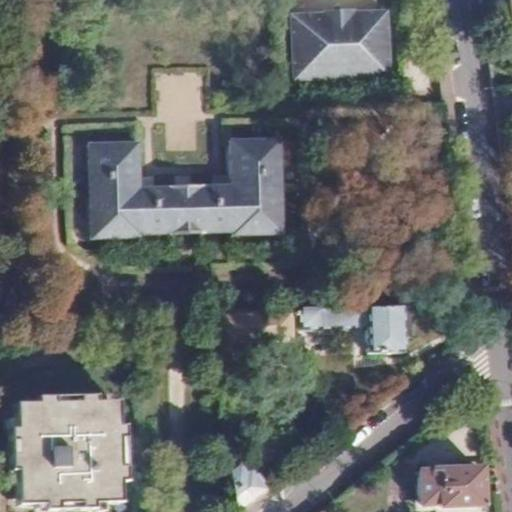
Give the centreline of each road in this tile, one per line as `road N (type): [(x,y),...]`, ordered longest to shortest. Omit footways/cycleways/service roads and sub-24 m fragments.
road 1 (residential): [(453,0),(497,353)]
road 2 (residential): [(278,511),(469,362),(497,353)]
road 3 (unknown): [(184,511),(177,298)]
